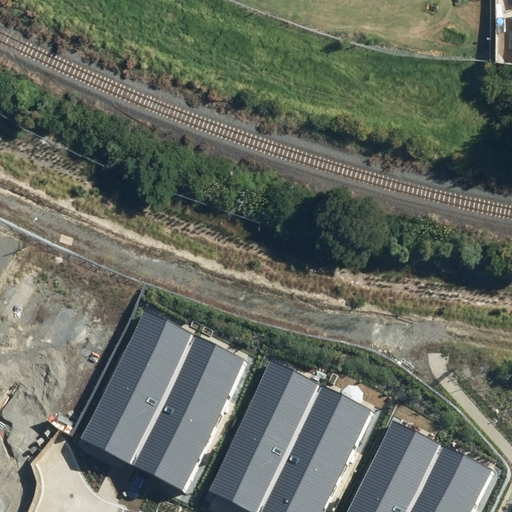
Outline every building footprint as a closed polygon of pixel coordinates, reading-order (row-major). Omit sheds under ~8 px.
[(83,440),(134,464),(196,335),(144,310),(83,440)] [(134,464),(185,488),(248,359),(196,335),(134,464)] [(209,492),(250,511),(262,511),(322,387),(270,363),(209,492)] [(262,511),(324,511),(374,412),(322,387),(262,511)] [(349,511),(412,511),(444,446),(393,421),(349,511)] [(412,511),(476,511),(497,470),(444,446),(412,511)]
